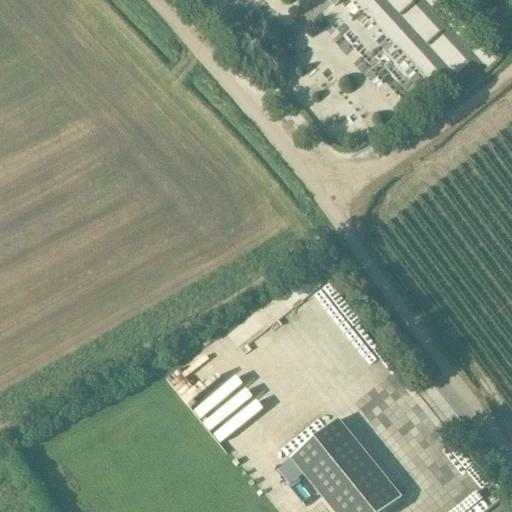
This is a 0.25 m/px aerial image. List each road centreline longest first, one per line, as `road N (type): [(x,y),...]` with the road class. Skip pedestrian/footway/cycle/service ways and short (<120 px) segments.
road 1 (unclassified): [(511,457),(339,225),(153,0)]
road 2 (track): [(339,225),(358,194),(511,71)]
